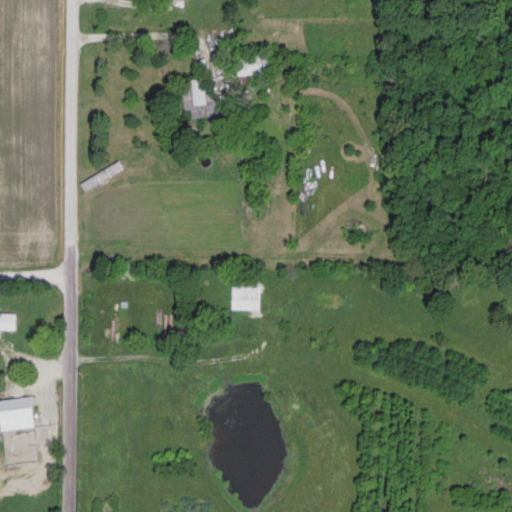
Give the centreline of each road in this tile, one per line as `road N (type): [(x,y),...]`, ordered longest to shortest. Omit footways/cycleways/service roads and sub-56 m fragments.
road 1 (residential): [(66,511),(69,0)]
road 2 (residential): [(69,37),(195,35)]
